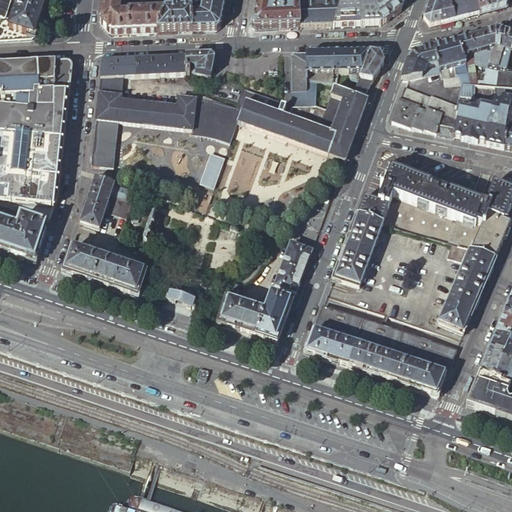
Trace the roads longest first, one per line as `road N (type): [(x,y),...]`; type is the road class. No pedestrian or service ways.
road 1 (primary): [(0,366),(430,511)]
road 2 (primary): [(152,380),(436,473)]
road 3 (residential): [(282,383),(370,134)]
road 4 (residential): [(83,51),(74,192),(39,300)]
road 5 (residential): [(439,436),(511,255)]
road 6 (residential): [(233,43),(402,43)]
road 7 (primary): [(439,436),(282,383)]
road 8 (residential): [(83,51),(233,43)]
road 9 (unknown): [(321,304),(463,345)]
road 10 (residential): [(370,134),(511,163)]
road 11 (primary): [(282,383),(165,343)]
